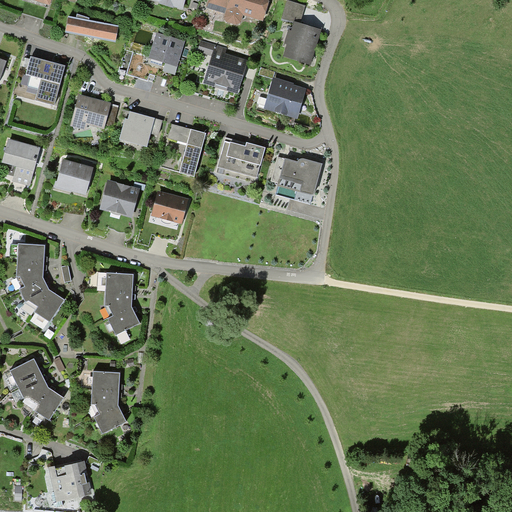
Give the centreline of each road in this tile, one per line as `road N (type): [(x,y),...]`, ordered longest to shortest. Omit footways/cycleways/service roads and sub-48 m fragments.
road 1 (residential): [(329,134),(306,144),(115,88),(79,53),(0,26)]
road 2 (residential): [(193,296),(301,372),(341,453),(356,511)]
road 3 (residential): [(329,134),(335,175),(315,275),(210,267)]
road 4 (track): [(315,275),(511,308)]
road 5 (residential): [(145,259),(0,212)]
road 6 (residential): [(327,0),(340,19),(318,88),(329,134)]
